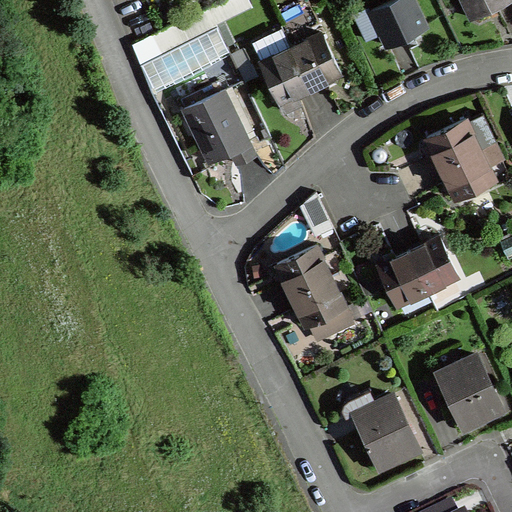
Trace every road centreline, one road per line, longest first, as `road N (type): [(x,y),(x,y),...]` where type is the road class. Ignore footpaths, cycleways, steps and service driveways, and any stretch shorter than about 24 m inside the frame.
road 1 (residential): [(91,0),(211,267)]
road 2 (residential): [(211,267),(336,511)]
road 3 (residential): [(331,152),(416,96),(511,68)]
road 4 (residential): [(211,267),(331,152)]
road 5 (residential): [(511,502),(493,474),(462,469),(376,511)]
